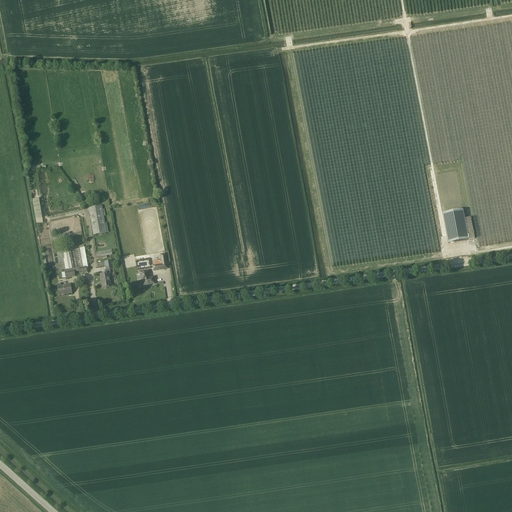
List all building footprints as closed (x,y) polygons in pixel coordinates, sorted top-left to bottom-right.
[(43,222),(42,218),(39,198),(32,199),(36,224),(43,222)] [(107,223),(105,223),(104,217),(105,216),(104,209),(102,209),(102,206),(89,209),(94,236),(106,233),(108,233),(107,223)] [(468,240),(462,210),(443,214),(448,244),(468,240)] [(70,232),(50,236),(51,240),(82,234),(81,232),(70,234),(70,232)] [(84,248),(78,249),(81,268),(79,268),(74,269),(71,250),(61,252),(65,272),(66,278),(75,277),(75,273),(80,272),(80,274),(88,273),(87,269),(88,269),(84,248)] [(153,262),(154,271),(168,269),(166,260),(153,262)] [(105,270),(105,274),(100,275),(101,280),(102,280),(104,288),(112,287),(109,274),(111,274),(110,270),(113,270),(112,261),(104,262),(105,270)] [(154,277),(149,278),(148,271),(140,273),(141,282),(144,281),(145,285),(155,284),(154,277)] [(57,285),(59,296),(72,293),(71,285),(61,286),(60,284),(57,285)]
